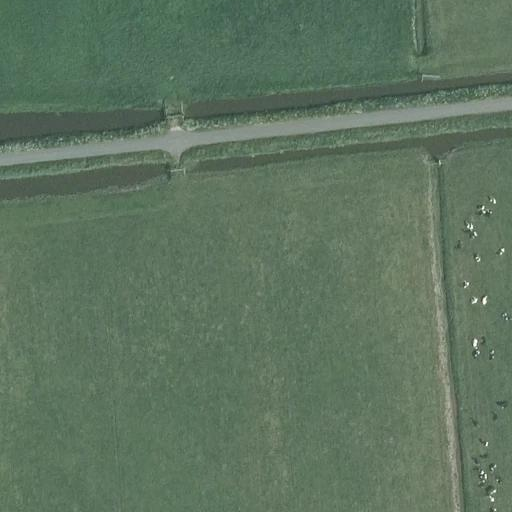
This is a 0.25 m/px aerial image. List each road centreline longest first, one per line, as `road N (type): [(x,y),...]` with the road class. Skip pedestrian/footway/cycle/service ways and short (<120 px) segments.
road 1 (unclassified): [(0,160),(511,103)]
road 2 (track): [(172,72),(180,214)]
